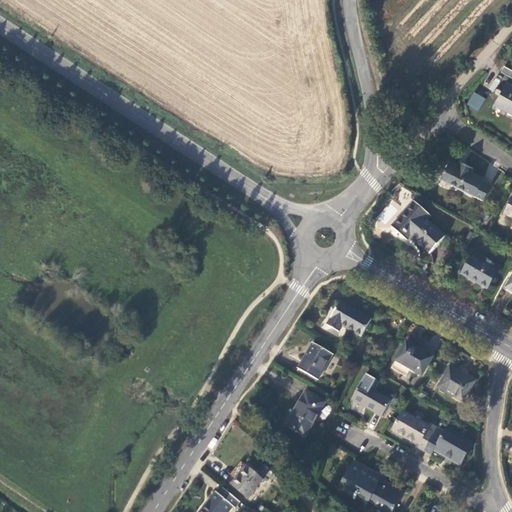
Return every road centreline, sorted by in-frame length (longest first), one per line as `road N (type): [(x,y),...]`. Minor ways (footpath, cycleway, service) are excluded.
road 1 (secondary): [(307,225),(0,23)]
road 2 (secondary): [(151,511),(316,255)]
road 3 (tertiary): [(339,249),(511,347)]
road 4 (residential): [(499,497),(484,499),(333,421)]
road 5 (unclassified): [(368,178),(369,108),(348,0)]
road 6 (residential): [(511,351),(492,419),(489,457),(499,497)]
